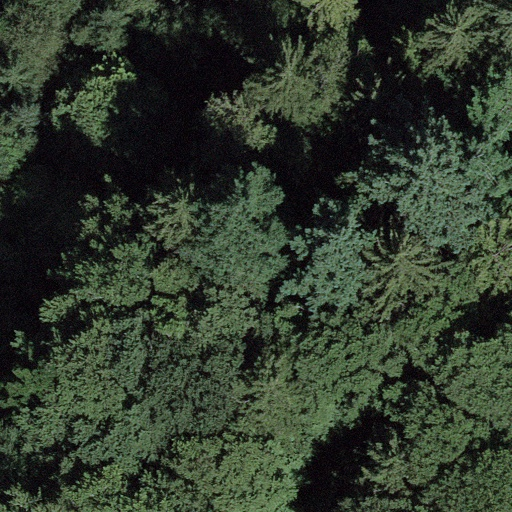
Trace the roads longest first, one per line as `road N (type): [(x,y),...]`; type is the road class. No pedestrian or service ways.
road 1 (track): [(511,494),(244,397),(137,377),(62,381),(0,400)]
road 2 (track): [(135,511),(83,482),(0,457)]
